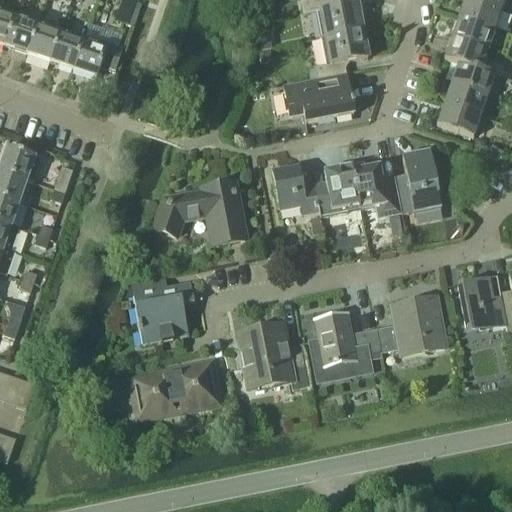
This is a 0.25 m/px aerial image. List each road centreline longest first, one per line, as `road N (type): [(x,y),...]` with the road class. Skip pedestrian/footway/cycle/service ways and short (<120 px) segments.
road 1 (unclassified): [(119,511),(511,433)]
road 2 (residential): [(207,304),(459,256),(474,250),(495,205),(511,197)]
road 3 (residential): [(279,149),(369,136),(420,0)]
